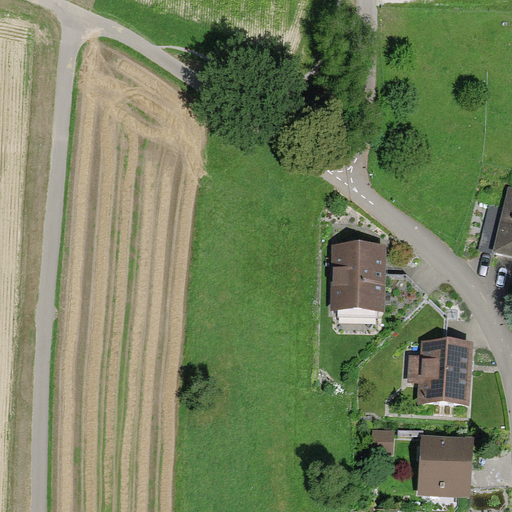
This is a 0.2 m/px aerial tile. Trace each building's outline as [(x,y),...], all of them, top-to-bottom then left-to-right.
[(496,255),(511,258),(511,189),(496,255)] [(332,310),(385,312),(387,249),(334,248),(332,310)] [(419,406),(471,408),(473,344),(421,342),(420,356),(410,355),(409,383),(420,384),(419,406)] [(396,433),(373,431),(372,456),(394,457),(396,433)] [(419,496),(471,499),(474,439),(423,436),(419,496)]
